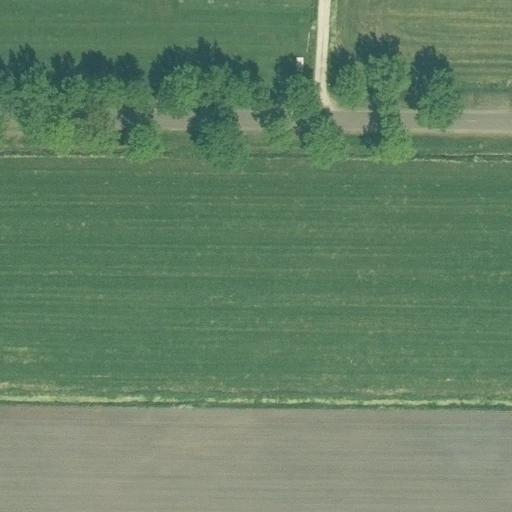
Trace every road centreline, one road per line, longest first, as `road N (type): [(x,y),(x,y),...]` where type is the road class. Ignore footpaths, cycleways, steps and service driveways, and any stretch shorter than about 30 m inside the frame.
road 1 (unclassified): [(511,122),(0,118)]
road 2 (track): [(319,121),(324,0)]
